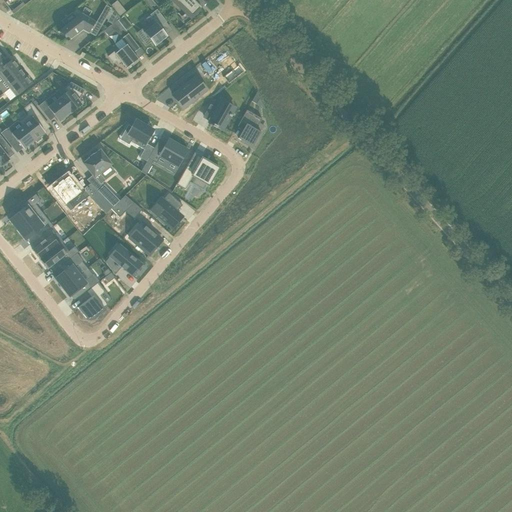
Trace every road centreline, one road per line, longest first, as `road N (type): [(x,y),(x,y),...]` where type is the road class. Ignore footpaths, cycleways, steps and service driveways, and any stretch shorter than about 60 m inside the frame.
road 1 (residential): [(0,242),(76,336),(91,341),(234,179),(237,164),(227,151),(125,92)]
road 2 (unclassified): [(511,300),(238,3)]
road 3 (residential): [(125,92),(0,192)]
road 4 (residential): [(238,3),(125,92)]
road 5 (residential): [(125,92),(0,21)]
